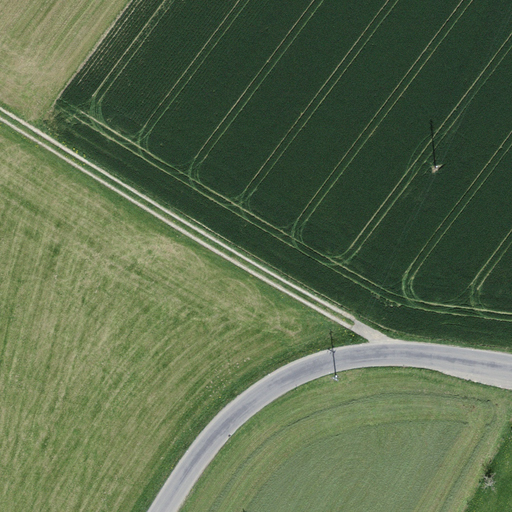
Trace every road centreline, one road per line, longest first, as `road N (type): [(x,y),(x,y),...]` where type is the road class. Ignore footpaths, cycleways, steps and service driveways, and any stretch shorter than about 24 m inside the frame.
road 1 (track): [(386,349),(0,113)]
road 2 (unclassified): [(156,511),(233,409),(300,367),(386,349),(511,371)]
